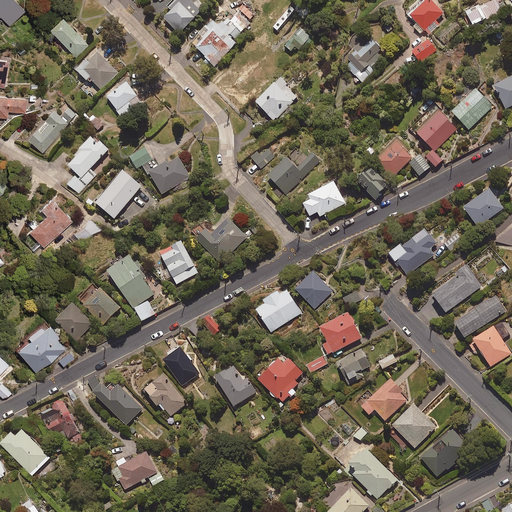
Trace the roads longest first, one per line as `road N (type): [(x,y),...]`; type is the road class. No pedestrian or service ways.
road 1 (residential): [(297,254),(0,411)]
road 2 (residential): [(107,0),(216,111),(228,168),(297,254)]
road 3 (residential): [(511,148),(297,254)]
road 4 (residential): [(390,304),(511,424)]
